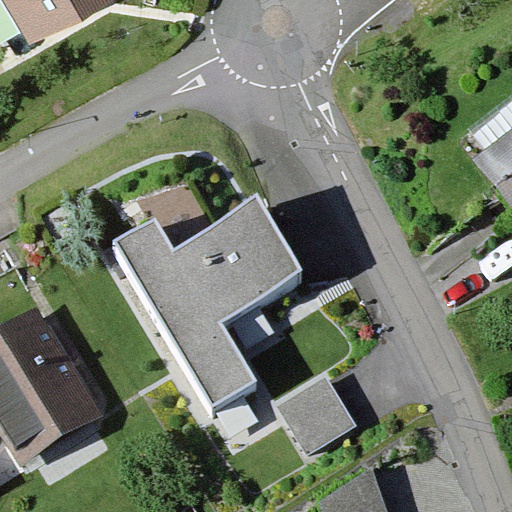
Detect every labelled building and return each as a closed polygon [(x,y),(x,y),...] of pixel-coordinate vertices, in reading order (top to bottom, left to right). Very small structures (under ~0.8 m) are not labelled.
[(9,0),(27,32),(84,0),(9,0)] [(511,144),(480,170),(511,210),(511,144)] [(157,227),(119,250),(215,410),(253,387),(220,332),(300,284),(256,213),(177,261),(157,227)] [(34,318),(0,338),(0,428),(22,464),(95,419),(34,318)] [(328,383),(280,411),(309,460),(357,432),(328,383)]
